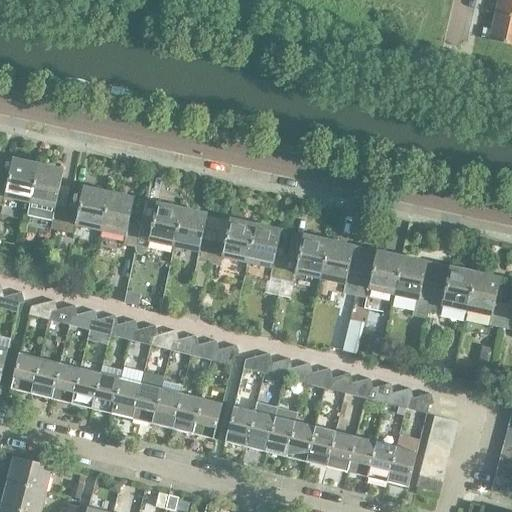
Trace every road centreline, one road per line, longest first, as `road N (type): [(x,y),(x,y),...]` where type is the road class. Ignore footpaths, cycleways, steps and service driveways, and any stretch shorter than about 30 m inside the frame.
road 1 (residential): [(511,218),(0,102)]
road 2 (residential): [(271,496),(0,429)]
